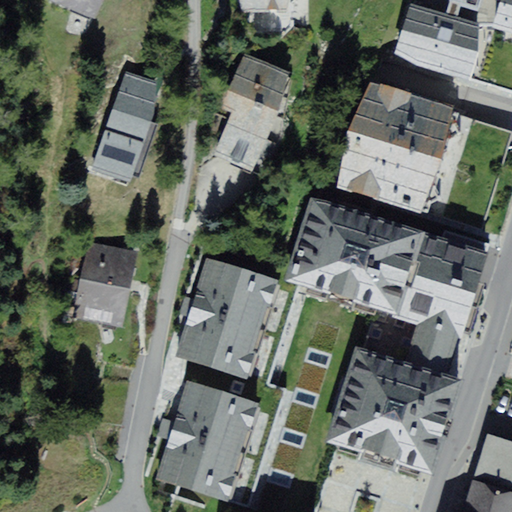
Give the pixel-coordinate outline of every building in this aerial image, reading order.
[(39,0),(39,5),(66,13),(67,8),(105,19),(112,0),(39,0)] [(297,0),(240,0),(243,12),(291,12),(292,5),(297,0)] [(511,0),(504,0),(495,30),(511,35),(511,0)] [(479,25),(437,15),(431,42),(472,52),(479,25)] [(226,109),(238,114),(220,157),(257,172),(295,79),(246,59),(226,109)] [(159,82),(130,72),(103,144),(143,158),(155,125),(159,82)] [(441,216),(472,118),(374,87),(343,185),(441,216)] [(511,130),(472,118),(441,216),(484,229),(511,139),(511,130)] [(318,189),(293,263),(425,307),(408,358),(363,347),(341,424),(442,453),(464,372),(441,365),(480,240),(318,189)] [(142,252),(90,242),(76,316),(128,325),(142,252)] [(200,252),(177,337),(255,361),(279,273),(200,252)] [(158,469),(242,493),(268,394),(184,370),(158,469)] [(511,390),(502,387),(488,437),(511,443),(511,390)] [(511,443),(488,437),(475,481),(511,491),(511,443)] [(511,511),(511,491),(475,481),(466,511),(511,511)]
